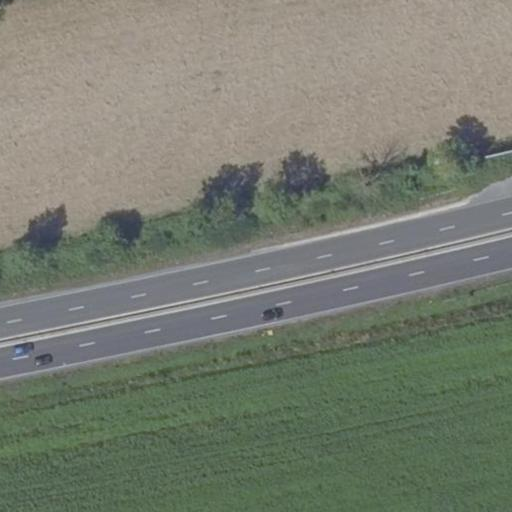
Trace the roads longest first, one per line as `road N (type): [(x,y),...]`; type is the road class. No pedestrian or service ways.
road 1 (trunk): [(511,210),(0,325)]
road 2 (trunk): [(0,363),(511,250)]
